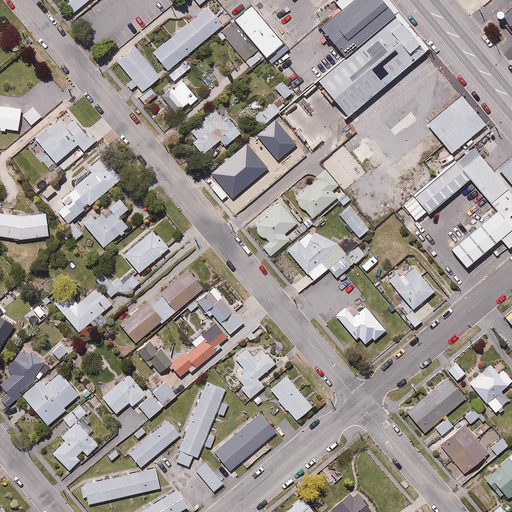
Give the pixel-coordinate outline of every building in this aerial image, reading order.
[(77,0),(56,0),(65,10),(77,0)] [(165,0),(159,0),(139,17),(144,23),(168,3),(165,0)] [(344,55),(393,14),(381,0),(349,0),(320,26),(344,55)] [(284,41),(252,3),(233,19),(265,57),(284,41)] [(207,4),(152,50),(168,69),(223,23),(207,4)] [(511,11),(503,20),(511,31),(511,11)] [(424,51),(393,14),(344,55),(316,78),(347,115),(424,51)] [(136,85),(141,91),(160,76),(134,43),(114,58),(130,78),(125,83),(130,90),(136,85)] [(184,60),(168,74),(174,81),(190,68),(184,60)] [(168,95),(176,105),(184,105),(188,102),(189,105),(198,98),(181,77),(168,88),(168,95)] [(286,78),(276,86),(282,93),(254,117),(261,125),(266,121),(275,131),(308,103),(286,78)] [(151,86),(138,96),(145,104),(157,94),(151,86)] [(487,124),(463,95),(427,125),(432,131),(443,143),(452,154),(487,124)] [(0,130),(7,132),(7,129),(18,131),(22,106),(0,102),(0,130)] [(43,115),(33,104),(22,114),(32,125),(43,115)] [(227,116),(223,119),(213,105),(201,115),(204,118),(186,134),(203,154),(220,138),(226,145),(241,131),(227,116)] [(49,122),(33,136),(56,162),(77,144),(83,151),(98,137),(90,128),(86,132),(72,117),(65,123),(60,118),(52,125),(49,122)] [(357,150),(352,153),(368,173),(388,157),(365,129),(350,141),(357,150)] [(443,143),(432,131),(392,164),(403,176),(443,143)] [(259,177),(286,154),(269,135),(261,143),(255,137),(237,153),(241,158),(239,160),(251,173),(253,171),(259,177)] [(511,193),(472,146),(402,204),(414,218),(422,212),(425,216),(469,179),(494,208),(450,246),(465,264),(499,236),(507,246),(511,242),(511,193)] [(64,193),(60,197),(65,203),(57,209),(68,221),(85,208),(83,206),(88,203),(89,205),(120,181),(96,150),(54,183),(64,193)] [(511,156),(498,168),(511,184),(511,156)] [(339,183),(324,167),(315,174),(316,176),(293,197),(313,219),(339,195),(333,189),(339,183)] [(128,207),(118,195),(84,222),(103,246),(119,233),(120,235),(125,231),(123,229),(128,225),(119,214),(128,207)] [(298,221),(280,201),(255,223),(258,227),(258,230),(259,233),(262,235),(265,236),(269,240),(262,245),(271,255),(291,238),(286,232),(298,221)] [(349,203),(338,213),(359,237),(370,227),(349,203)] [(46,212),(20,214),(0,209),(0,234),(18,237),(48,235),(46,212)] [(83,232),(73,219),(65,226),(75,239),(83,232)] [(154,226),(122,252),(138,272),(170,246),(154,226)] [(358,244),(347,253),(339,244),(312,229),(287,249),(313,280),(327,268),(335,277),(365,253),(358,244)] [(387,278),(406,300),(398,308),(414,327),(423,320),(413,308),(434,290),(413,266),(409,270),(405,266),(399,271),(397,269),(387,278)] [(204,286),(189,267),(160,291),(163,295),(150,305),(147,300),(119,322),(135,342),(204,286)] [(119,290),(103,271),(95,277),(111,296),(119,290)] [(138,282),(132,274),(123,282),(129,289),(138,282)] [(112,302),(98,284),(81,299),(72,287),(55,301),(79,330),(90,321),(97,331),(109,322),(101,312),(112,302)] [(214,285),(186,307),(190,311),(198,304),(208,317),(213,313),(229,333),(243,322),(214,285)] [(364,305),(353,314),(346,307),(336,316),(355,338),(358,335),(365,343),(373,336),(374,338),(385,329),(364,305)] [(0,347),(14,323),(0,314),(0,347)] [(184,353),(172,364),(181,375),(194,364),(197,368),(215,352),(212,349),(228,335),(216,322),(201,336),(205,339),(186,356),(184,353)] [(150,339),(137,349),(149,365),(153,362),(160,371),(172,361),(161,347),(158,349),(150,339)] [(68,349),(60,341),(50,349),(58,358),(68,349)] [(0,381),(0,382),(6,388),(0,393),(0,396),(8,405),(21,393),(18,390),(35,375),(37,378),(45,371),(41,367),(47,362),(30,343),(6,364),(12,371),(0,381)] [(249,396),(265,384),(258,376),(277,362),(268,351),(257,359),(246,345),(234,355),(243,366),(235,373),(243,383),(241,386),(249,396)] [(458,380),(467,373),(456,360),(447,367),(458,380)] [(490,363),(468,381),(494,414),(505,405),(496,394),(511,380),(511,378),(503,367),(497,372),(490,363)] [(78,393),(58,370),(44,383),(41,379),(22,394),(48,424),(67,408),(65,405),(78,393)] [(128,371),(99,395),(115,413),(129,401),(132,405),(143,396),(145,399),(139,405),(148,417),(161,407),(150,393),(147,395),(128,371)] [(164,379),(158,371),(145,381),(163,404),(184,388),(172,373),(164,379)] [(269,387),(294,419),(312,404),(287,373),(269,387)] [(442,435),(455,425),(446,414),(465,399),(446,376),(406,410),(424,432),(443,416),(445,418),(435,427),(442,435)] [(207,432),(215,412),(224,416),(230,402),(220,399),(225,388),(207,381),(179,448),(181,449),(176,460),(189,465),(194,454),(197,455),(202,443),(211,447),(216,436),(207,432)] [(464,414),(470,423),(479,416),(483,421),(488,417),(477,403),(464,414)] [(87,412),(80,404),(63,418),(70,427),(60,436),(64,440),(53,450),(69,468),(81,457),(78,453),(83,449),(87,453),(98,443),(89,433),(93,429),(87,423),(90,420),(85,414),(87,412)] [(230,469),(238,462),(246,471),(272,448),(265,440),(278,428),(262,409),(214,451),(230,469)] [(180,433),(168,418),(127,450),(139,466),(180,433)] [(464,424),(440,444),(465,473),(488,453),(464,424)] [(142,425),(132,433),(137,439),(147,431),(142,425)] [(503,435),(489,446),(496,455),(510,444),(503,435)] [(116,446),(106,454),(111,460),(121,452),(116,446)] [(511,451),(484,477),(499,497),(504,493),(508,497),(511,493),(511,451)] [(206,460),(195,469),(214,491),(224,483),(206,460)] [(82,496),(86,495),(88,502),(160,487),(155,465),(83,480),(84,485),(79,486),(82,496)] [(178,511),(189,505),(177,486),(133,511),(178,511)] [(356,494),(351,498),(348,495),(331,509),(333,511),(369,511),(364,506),(365,505),(356,494)] [(313,511),(303,498),(284,511),(313,511)] [(502,503),(490,511),(507,511),(509,511),(502,503)]
